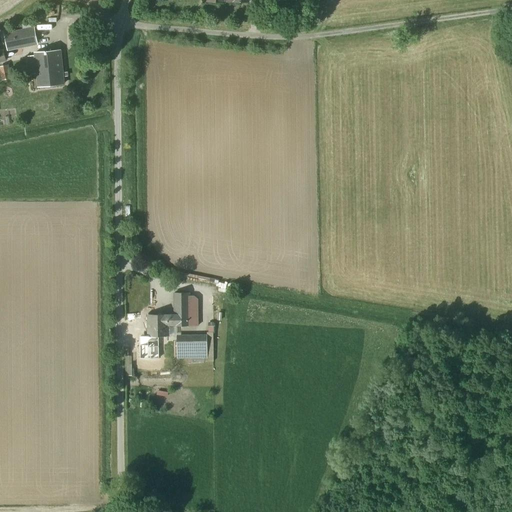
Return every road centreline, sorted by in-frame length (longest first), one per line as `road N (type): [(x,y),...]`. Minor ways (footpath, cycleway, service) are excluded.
road 1 (unclassified): [(120,23),(119,511)]
road 2 (unclassified): [(120,23),(296,37),(511,8)]
